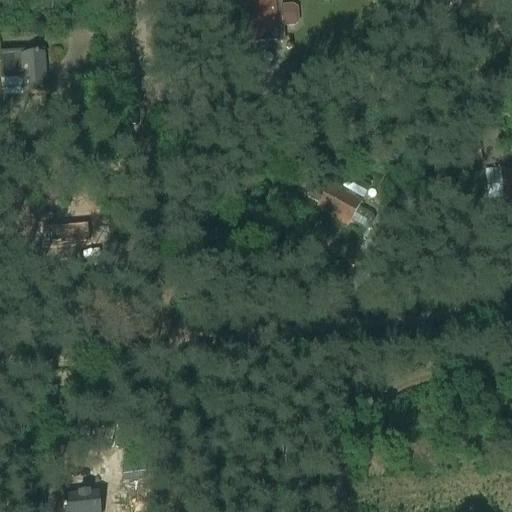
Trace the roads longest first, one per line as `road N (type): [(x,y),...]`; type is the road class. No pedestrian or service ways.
road 1 (track): [(511,304),(171,339)]
road 2 (track): [(145,0),(171,339)]
road 3 (track): [(171,339),(0,356)]
